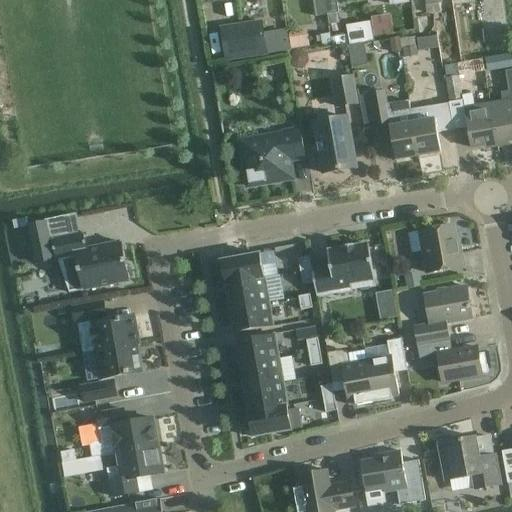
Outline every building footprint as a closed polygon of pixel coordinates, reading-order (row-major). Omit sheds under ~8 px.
[(313,0),(316,18),(325,16),(322,0),(313,0)] [(336,0),(322,0),(325,16),(326,24),(339,22),(336,0)] [(424,0),(426,14),(445,11),(445,7),(454,6),(453,0),(424,0)] [(367,63),(363,40),(394,35),(391,15),(347,22),(353,65),(367,63)] [(287,31),(264,35),(262,23),(222,29),(227,61),(267,55),(290,52),(287,31)] [(417,46),(439,46),(439,36),(417,36),(417,46)] [(444,67),(449,103),(462,101),(459,77),(458,77),(456,65),(444,67)] [(491,104),(498,142),(511,139),(511,70),(506,72),(509,93),(503,94),(504,101),(491,104)] [(338,107),(358,103),(353,77),(333,80),(338,107)] [(385,91),(369,94),(374,126),(389,124),(396,160),(418,156),(413,124),(411,110),(410,101),(387,105),(385,91)] [(464,108),(471,147),(498,142),(491,104),(474,107),(472,94),(462,96),(464,108)] [(413,124),(418,156),(441,152),(438,133),(454,130),(450,103),(411,110),(413,124)] [(323,173),(357,167),(348,117),(314,123),(323,173)] [(245,166),(248,187),(287,180),(283,161),(288,161),(288,162),(306,159),(301,129),(283,132),(283,134),(255,139),(256,143),(241,146),(243,157),(242,157),(243,166),(245,166)] [(28,225),(36,265),(54,261),(46,221),(28,225)] [(421,231),(428,273),(463,267),(461,254),(458,255),(453,226),(421,231)] [(76,256),(83,291),(130,282),(129,278),(133,277),(130,265),(127,266),(122,243),(87,250),(83,234),(52,241),(56,260),(76,256)] [(331,267),(312,270),(315,283),(318,298),(352,292),(351,284),(375,280),(369,244),(354,247),(354,245),(343,247),(343,249),(328,251),(331,267)] [(226,285),(265,278),(261,254),(221,261),(226,285)] [(312,270),(311,264),(310,257),(299,259),(301,272),(312,270)] [(312,270),(301,272),(303,285),(315,283),(312,270)] [(230,309),(269,302),(265,278),(226,285),(230,309)] [(466,287),(425,295),(431,324),(414,327),(417,348),(419,348),(419,346),(450,341),(447,324),(472,319),(466,287)] [(391,289),(375,292),(379,314),(395,311),(391,289)] [(313,308),(311,295),(299,297),(302,310),(313,308)] [(269,302),(230,309),(234,334),(274,326),(269,302)] [(94,352),(95,353),(138,345),(139,345),(134,317),(106,322),(103,303),(74,308),(76,324),(93,321),(93,324),(94,331),(91,332),(93,345),(95,345),(96,351),(94,352)] [(236,341),(240,366),(280,359),(275,334),(236,341)] [(307,340),(309,353),(321,351),(318,338),(307,340)] [(367,361),(374,403),(393,399),(392,397),(399,396),(395,373),(407,371),(402,339),(387,342),(390,357),(367,361)] [(450,341),(419,346),(419,348),(421,361),(439,358),(443,383),(482,376),(482,374),(488,373),(485,354),(479,355),(477,348),(451,353),(450,341)] [(81,387),(83,403),(116,397),(113,378),(142,372),(138,345),(95,353),(99,380),(100,380),(101,384),(81,387)] [(351,364),(349,354),(341,350),(327,353),(333,384),(345,382),(349,405),(356,404),(356,406),(374,403),(367,361),(351,364)] [(323,364),(321,351),(309,353),(312,366),(323,364)] [(240,366),(245,390),(284,382),(280,359),(240,366)] [(245,390),(249,413),(288,406),(284,382),(245,390)] [(322,387),(324,400),(335,398),(333,384),(322,387)] [(338,410),(335,398),(324,400),(326,413),(338,410)] [(288,406),(249,413),(253,438),(293,431),(302,429),(298,409),(289,410),(288,406)] [(102,441),(90,443),(93,458),(116,454),(158,446),(153,419),(126,424),(124,410),(98,415),(102,441)] [(479,458),(476,439),(475,437),(452,441),(449,439),(439,441),(437,445),(439,454),(442,454),(447,481),(474,476),(477,490),(500,486),(495,455),(479,458)] [(108,470),(113,498),(139,493),(136,479),(164,474),(159,446),(158,446),(116,454),(119,468),(108,470)] [(511,450),(502,452),(508,484),(511,483),(511,450)] [(397,491),(400,505),(426,501),(419,460),(403,463),(401,451),(378,456),(379,459),(361,462),(367,493),(384,490),(384,493),(397,491)] [(62,464),(64,478),(84,475),(81,461),(62,464)] [(300,476),(306,511),(333,511),(334,510),(355,507),(351,483),(335,486),(335,488),(330,489),(327,472),(324,472),(323,469),(311,471),(312,474),(300,476)] [(162,511),(160,500),(92,511),(162,511)]
